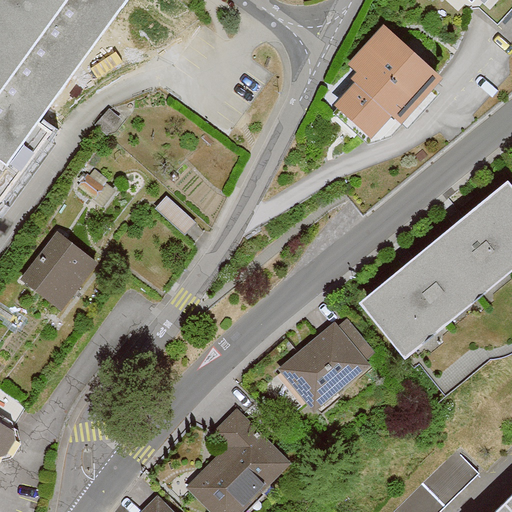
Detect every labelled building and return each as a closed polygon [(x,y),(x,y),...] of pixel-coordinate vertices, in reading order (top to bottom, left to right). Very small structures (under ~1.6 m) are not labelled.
[(0,0),(0,201),(50,132),(37,122),(125,0),(0,0)] [(436,78),(384,32),(354,66),(367,78),(341,106),(370,132),(385,116),(395,124),(436,78)] [(511,196),(505,187),(366,299),(443,394),(511,338),(511,196)] [(62,223),(19,273),(64,311),(107,261),(62,223)] [(337,318),(284,362),(321,406),(374,362),(337,318)] [(194,479),(227,511),(241,511),(295,457),(240,402),(217,426),(232,440),(194,479)] [(0,469),(25,430),(0,415),(0,469)] [(462,444),(395,511),(441,511),(485,467),(462,444)] [(183,511),(161,490),(140,511),(183,511)] [(511,511),(511,491),(490,511),(511,511)]
